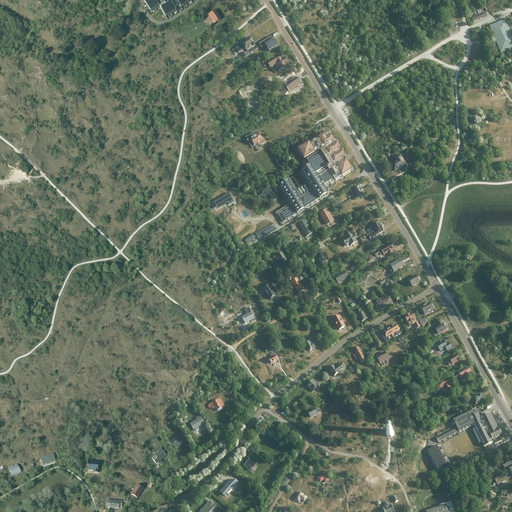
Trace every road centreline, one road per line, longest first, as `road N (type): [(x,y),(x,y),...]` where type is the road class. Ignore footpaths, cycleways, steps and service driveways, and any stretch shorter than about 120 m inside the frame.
road 1 (residential): [(164,508),(219,469),(291,383),(436,287)]
road 2 (tertiary): [(424,266),(264,0)]
road 3 (tertiary): [(511,427),(436,287)]
road 4 (track): [(0,498),(61,468),(87,488),(96,511)]
